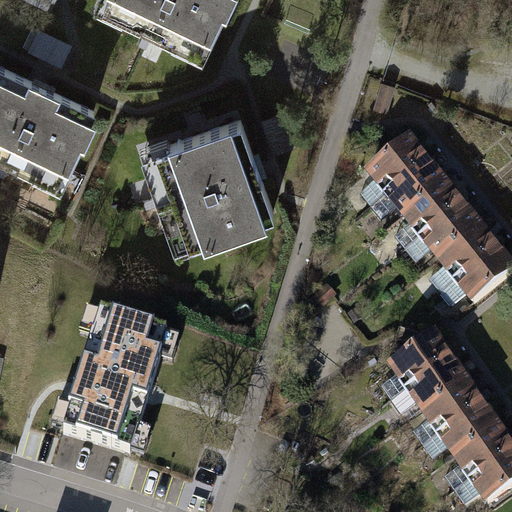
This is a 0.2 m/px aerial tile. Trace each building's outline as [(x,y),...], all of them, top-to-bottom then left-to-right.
[(98,0),(93,11),(204,63),(234,0),(98,0)] [(0,71),(0,167),(58,195),(95,118),(0,71)] [(395,86),(382,82),(373,109),(387,113),(395,86)] [(231,119),(141,154),(179,252),(269,216),(231,119)] [(412,139),(366,176),(472,309),(511,277),(511,263),(509,259),(487,232),(469,210),(452,189),(417,146),(412,139)] [(166,332),(100,312),(62,434),(128,455),(166,332)] [(438,336),(390,370),(489,510),(511,493),(511,439),(507,432),(492,412),(476,389),(462,369),(443,342),(438,336)]
